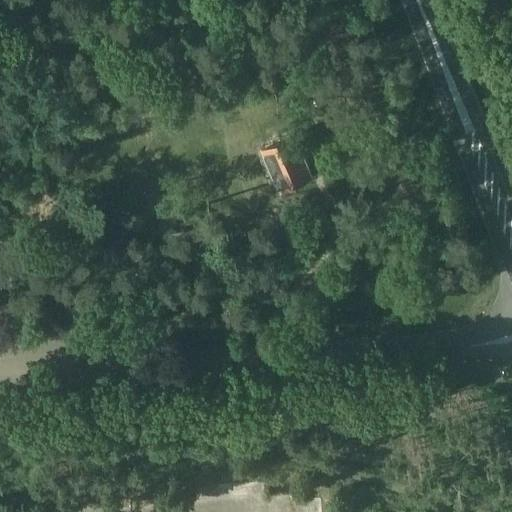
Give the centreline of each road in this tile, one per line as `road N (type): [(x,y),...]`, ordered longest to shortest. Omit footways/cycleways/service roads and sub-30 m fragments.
road 1 (unclassified): [(0,376),(473,347),(511,338)]
road 2 (primary): [(511,237),(411,0)]
